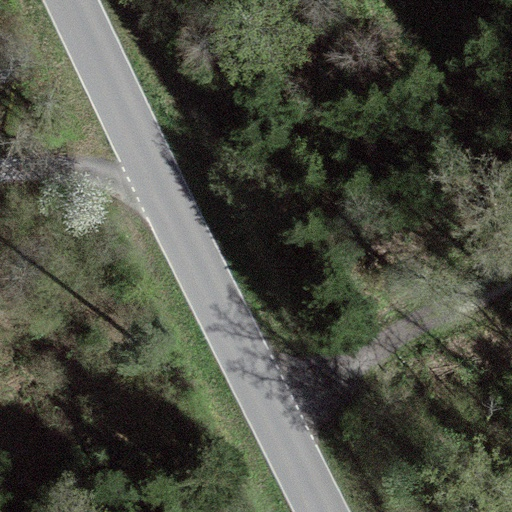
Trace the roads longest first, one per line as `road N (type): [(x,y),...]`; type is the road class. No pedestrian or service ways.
road 1 (unclassified): [(79,0),(325,511)]
road 2 (track): [(271,406),(511,278)]
road 3 (track): [(0,153),(156,160)]
